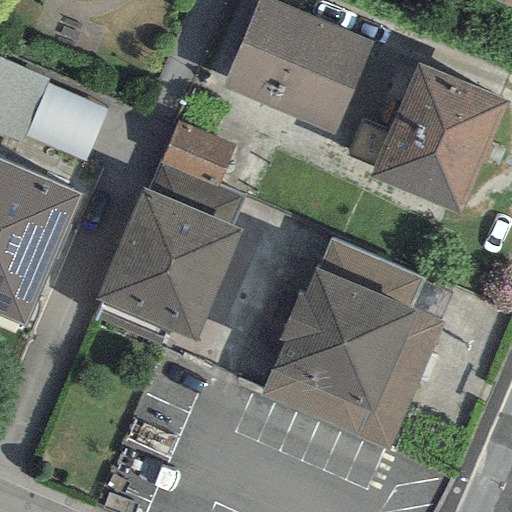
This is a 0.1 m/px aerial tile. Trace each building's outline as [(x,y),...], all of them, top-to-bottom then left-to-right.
[(368,40),(270,0),(258,0),(223,83),(331,128),(368,40)] [(48,74),(0,54),(0,127),(22,136),(48,74)] [(502,91),(419,55),(370,171),(452,207),(502,91)] [(232,145),(178,122),(162,160),(216,183),(232,145)] [(80,187),(0,153),(0,309),(24,319),(80,187)] [(237,225),(139,185),(95,295),(193,335),(237,225)] [(441,321),(311,264),(254,395),(384,452),(441,321)]
